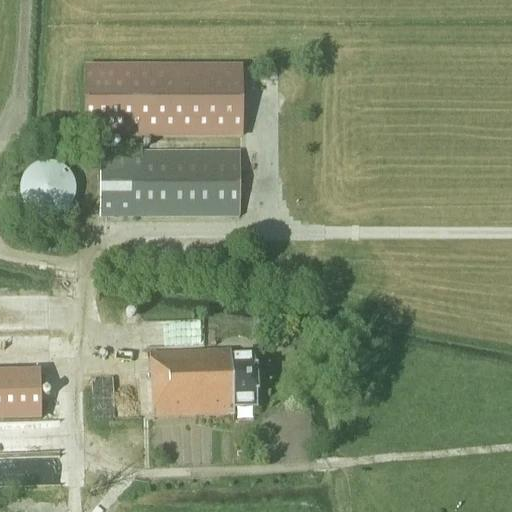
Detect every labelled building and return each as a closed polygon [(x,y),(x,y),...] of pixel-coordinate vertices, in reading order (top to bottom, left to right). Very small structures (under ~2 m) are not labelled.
[(98,220),(238,220),(238,153),(141,153),(141,138),(241,137),(241,69),(113,70),(113,138),(127,138),(127,153),(100,153),(98,220)] [(71,190),(71,185),(71,181),(69,176),(65,169),(57,164),(51,163),(45,163),(40,164),(36,166),(30,171),(27,176),(26,180),(25,187),(26,191),(27,195),(32,201),(36,205),(41,207),(49,208),(54,207),(59,206),(64,202),(68,196),(71,190)] [(71,336),(43,336),(43,354),(50,354),(50,362),(71,362),(71,336)] [(231,410),(254,409),(252,358),(229,359),(229,352),(191,353),(151,355),(153,420),(232,417),(231,410)] [(0,372),(0,421),(41,421),(40,371),(0,372)]
